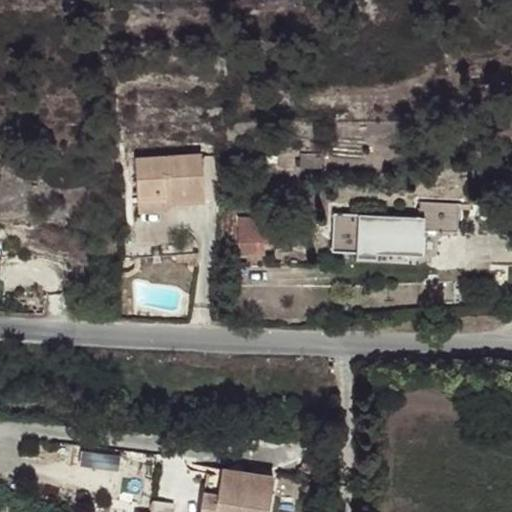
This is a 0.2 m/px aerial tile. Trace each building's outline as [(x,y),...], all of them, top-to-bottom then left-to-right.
[(166,195),(166,196),(203,192),(201,156),(135,160),(137,197),(166,195)] [(166,196),(167,202),(203,200),(203,192),(166,196)] [(166,196),(137,199),(138,212),(167,211),(167,202),(166,196)] [(377,251),(386,251),(422,252),(424,229),(456,231),(457,203),(420,202),(420,212),(410,212),(409,217),(358,215),(357,255),(377,256),(377,251)] [(263,242),(281,242),(281,217),(240,218),(240,254),(263,253),(263,242)] [(500,302),(509,303),(509,295),(500,295),(500,302)] [(213,507),(220,469),(205,466),(199,504),(213,507)] [(264,511),(271,477),(220,469),(213,507),(199,504),(198,511),(264,511)]
